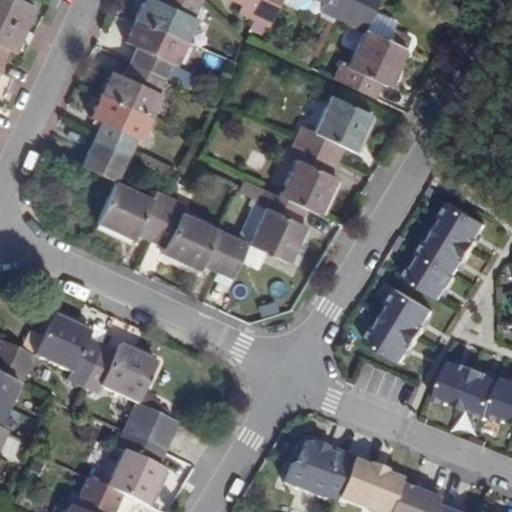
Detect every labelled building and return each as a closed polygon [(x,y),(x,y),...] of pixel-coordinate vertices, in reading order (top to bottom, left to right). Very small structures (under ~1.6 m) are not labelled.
[(21,0),(0,0),(0,18),(23,29),(34,6),(21,0)] [(156,0),(157,0),(156,0),(142,0),(134,17),(186,41),(196,19),(192,17),(199,2),(200,0),(156,0)] [(238,13),(253,20),(261,0),(230,0),(241,5),(238,13)] [(279,0),(261,0),(253,20),(267,26),(279,0)] [(317,0),(324,3),(321,11),(335,17),(342,0),(317,0)] [(342,0),(335,17),(349,24),(360,0),(342,0)] [(364,31),(364,30),(378,0),(360,0),(349,24),(364,31)] [(186,42),(186,41),(134,17),(123,41),(135,47),(128,62),(164,79),(164,77),(170,63),(175,65),(186,42)] [(12,53),(23,29),(0,18),(0,46),(5,49),(12,53)] [(388,86),(410,38),(393,30),(387,41),(364,30),(364,31),(347,68),(339,64),(332,78),(375,99),(382,84),(388,86)] [(156,93),(164,79),(128,62),(122,76),(110,70),(99,94),(150,118),(161,95),(156,93)] [(99,94),(88,116),(100,122),(94,136),(128,153),(135,139),(139,142),(150,118),(99,94)] [(354,151),(371,113),(330,95),(313,130),(301,125),(294,140),(294,141),(337,161),(343,146),(354,151)] [(122,168),(128,153),(94,136),(87,150),(122,168)] [(330,175),(337,161),(294,141),(287,155),(293,158),(277,196),(306,209),(318,215),(336,177),(330,175)] [(115,182),(122,168),(87,150),(80,166),(115,182)] [(239,193),(256,204),(263,189),(245,180),(239,193)] [(156,191),(152,199),(115,182),(96,224),(133,240),(136,234),(150,241),(170,198),(156,191)] [(306,209),(277,196),(263,189),(256,204),(263,208),(253,229),(247,243),(246,244),(263,252),(288,263),(305,226),(299,223),(306,209)] [(232,236),(217,229),(180,212),(184,204),(170,198),(150,241),(163,247),(163,248),(161,254),(198,270),(201,265),(215,271),(216,272),(232,236)] [(486,225),(448,203),(401,282),(439,304),(486,225)] [(238,239),(247,243),(253,229),(245,225),(238,239)] [(231,278),(246,244),(247,243),(238,239),(232,236),(216,272),(231,278)] [(400,367),(430,314),(394,289),(358,348),(400,367)] [(87,338),(90,332),(52,315),(33,355),(32,356),(69,373),(66,381),(81,388),(101,345),(87,338)] [(32,356),(33,355),(0,340),(0,358),(25,370),(32,356)] [(136,404),(155,363),(118,346),(115,351),(101,345),(81,388),(96,395),(99,387),(135,403),(136,404)] [(18,385),(25,370),(0,358),(0,376),(15,384),(18,385)] [(481,417),(496,378),(443,358),(428,397),(481,417)] [(361,365),(354,389),(400,404),(408,380),(361,365)] [(0,404),(5,407),(15,384),(0,376),(0,404)] [(511,429),(511,383),(496,378),(481,417),(511,429)] [(171,438),(178,423),(136,404),(135,403),(128,418),(171,438)] [(164,453),(171,438),(128,418),(121,433),(164,453)] [(158,467),(164,453),(121,433),(116,446),(123,450),(105,488),(121,495),(146,507),(164,469),(158,467)] [(344,457),(297,439),(277,483),(327,502),(328,496),(344,457)] [(344,457),(328,496),(367,511),(378,511),(391,482),(392,476),(344,457)] [(114,510),(121,495),(105,488),(86,479),(79,494),(114,510)] [(391,482),(378,511),(423,511),(429,502),(429,499),(391,482)] [(112,511),(114,510),(79,494),(72,508),(68,506),(65,511),(112,511)] [(460,511),(429,502),(423,511),(460,511)]
